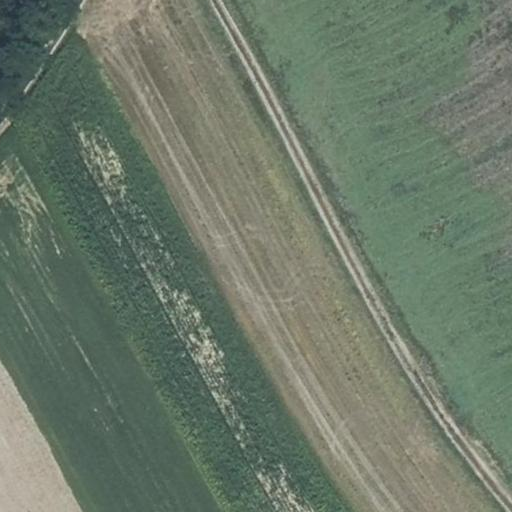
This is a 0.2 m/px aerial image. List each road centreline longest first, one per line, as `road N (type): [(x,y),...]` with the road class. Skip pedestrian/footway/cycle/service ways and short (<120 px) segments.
road 1 (track): [(214,0),(390,336),(511,510)]
road 2 (track): [(71,0),(0,102)]
